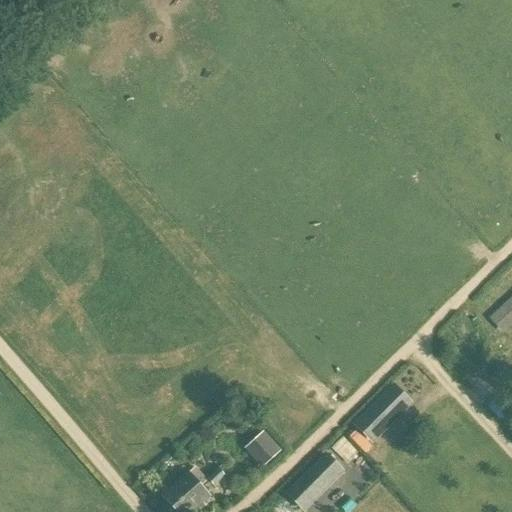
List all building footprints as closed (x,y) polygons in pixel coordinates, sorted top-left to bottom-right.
[(355,425),(370,440),(409,402),(394,387),(355,425)] [(243,448),(261,468),(281,450),(263,430),(243,448)] [(408,478),(444,446),(434,435),(399,468),(408,478)] [(375,478),(389,464),(379,453),(364,467),(375,478)] [(218,468),(207,478),(214,486),(224,476),(218,468)] [(312,469),(287,494),(302,510),(328,484),(312,469)] [(190,511),(208,497),(187,474),(163,495),(177,511),(190,511)]
